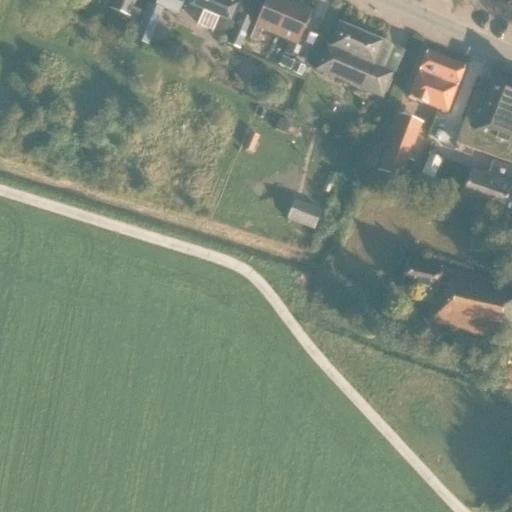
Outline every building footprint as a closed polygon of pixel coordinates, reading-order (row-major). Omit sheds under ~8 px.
[(130,17),(136,0),(113,0),(110,9),(130,17)] [(157,0),(155,6),(164,9),(178,15),(184,0),(157,0)] [(191,0),(190,4),(203,10),(197,25),(213,31),(219,17),(230,22),(237,5),(232,2),(232,0),(191,0)] [(262,29),(277,35),(291,2),(285,0),(266,0),(255,26),(256,26),(250,38),(257,41),(262,29)] [(312,12),(291,2),(277,35),(290,41),(285,53),(292,56),(297,44),(298,45),(312,12)] [(253,20),(240,14),(227,44),(240,49),(253,20)] [(134,39),(149,45),(156,26),(142,20),(134,39)] [(382,98),(391,77),(372,65),(382,42),(339,24),(330,47),(327,45),(316,69),(382,98)] [(447,113),(465,66),(426,51),(408,98),(447,113)] [(294,62),(283,57),(279,65),(290,70),(294,62)] [(301,76),(305,67),(296,63),(292,72),(301,76)] [(511,164),(511,77),(497,72),(493,82),(480,78),(455,144),(511,164)] [(401,178),(407,161),(420,127),(399,118),(379,170),(401,178)] [(286,134),(290,124),(279,119),(274,130),(286,134)] [(253,152),(259,137),(250,133),(244,148),(253,152)] [(444,161),(452,141),(439,135),(431,154),(429,154),(421,175),(419,174),(413,188),(426,193),(429,186),(433,188),(435,181),(433,180),(441,160),(444,161)] [(511,167),(493,161),(488,175),(471,169),(460,200),(501,215),(511,183),(511,167)] [(321,211),(296,201),(288,221),(313,231),(321,211)] [(507,342),(511,323),(511,284),(451,271),(406,261),(401,285),(437,293),(430,323),(507,342)]
